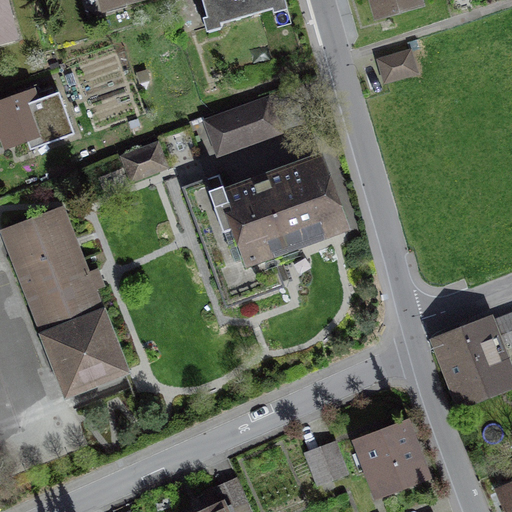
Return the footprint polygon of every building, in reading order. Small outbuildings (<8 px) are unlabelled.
[(5,0),(0,0),(0,48),(17,44),(5,0)] [(149,0),(100,0),(106,16),(150,2),(149,0)] [(202,0),(207,17),(199,20),(205,43),(228,36),(225,27),(274,13),(276,18),(290,14),(286,2),(281,4),(279,0),(202,0)] [(422,0),(370,0),(377,23),(425,9),(422,0)] [(414,54),(379,63),(385,88),(421,79),(414,54)] [(36,94),(0,107),(0,133),(7,152),(51,136),(36,94)] [(270,101),(204,126),(218,162),(283,137),(270,101)] [(158,147),(122,161),(131,187),(168,173),(158,147)] [(323,156),(228,191),(235,210),(226,213),(247,271),(351,232),(323,156)] [(192,183),(203,207),(229,196),(218,172),(192,183)] [(106,310),(102,311),(64,212),(3,236),(41,335),(39,336),(65,402),(132,377),(106,310)] [(511,354),(511,319),(498,324),(509,355),(511,354)] [(511,366),(494,320),(434,343),(462,414),(511,394),(511,366)] [(404,427),(358,444),(378,497),(425,480),(404,427)] [(335,447),(304,459),(317,493),(348,481),(335,447)] [(251,511),(236,481),(222,489),(233,511),(251,511)] [(511,511),(511,486),(498,493),(505,511),(511,511)]
